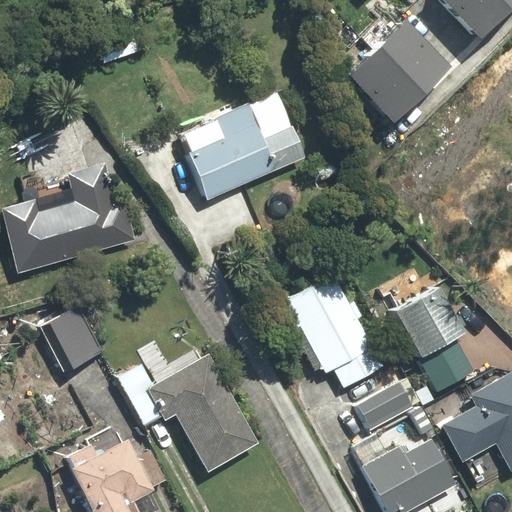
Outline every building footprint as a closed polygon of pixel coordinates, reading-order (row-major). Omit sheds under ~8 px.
[(446,94),(436,83),(458,62),(401,0),(377,0),(351,24),(418,99),(413,104),(423,115),(446,94)] [(135,32),(98,44),(104,63),(141,51),(135,32)] [(485,70),(462,93),(477,110),(488,100),(511,127),(504,133),(510,139),(492,158),(511,177),(511,70),(498,84),(485,70)] [(219,136),(186,149),(206,199),(306,159),(279,90),(253,101),(251,96),(210,113),(219,136)] [(418,166),(428,158),(429,160),(460,133),(443,112),(412,139),(415,143),(405,152),(418,166)] [(2,205),(17,270),(135,238),(125,198),(113,201),(103,164),(68,173),(72,187),(2,205)] [(511,236),(498,223),(461,260),(489,289),(511,266),(511,236)] [(341,267),(277,295),(312,375),(332,366),(340,385),(385,365),(376,346),(341,267)] [(388,282),(398,302),(394,304),(419,352),(437,386),(474,367),(456,333),(463,329),(437,281),(419,291),(409,271),(388,282)] [(79,305),(48,319),(68,365),(99,351),(79,305)] [(142,362),(114,374),(144,427),(175,410),(208,469),(260,441),(212,354),(150,381),(142,362)] [(462,458),(496,440),(511,468),(511,467),(511,368),(470,390),(477,403),(443,421),(462,458)] [(398,380),(354,402),(366,426),(410,404),(398,380)] [(124,428),(66,455),(94,511),(139,511),(133,498),(153,488),(151,484),(164,478),(150,447),(136,453),(124,428)] [(429,429),(394,447),(385,428),(354,443),(363,462),(359,464),(383,511),(401,511),(457,484),(429,429)]
